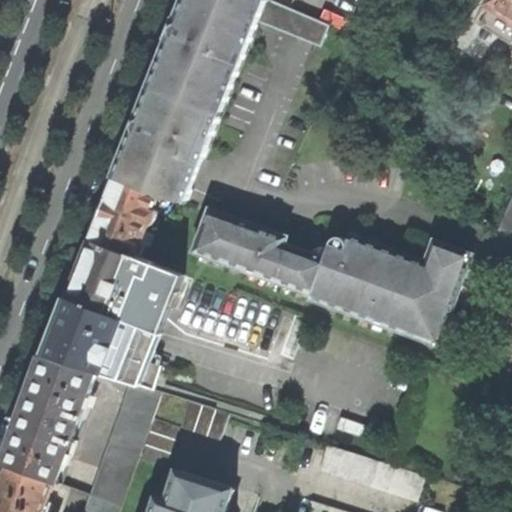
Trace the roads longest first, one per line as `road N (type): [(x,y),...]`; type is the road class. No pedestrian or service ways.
road 1 (secondary): [(0,354),(134,0)]
road 2 (secondary): [(51,0),(0,128)]
